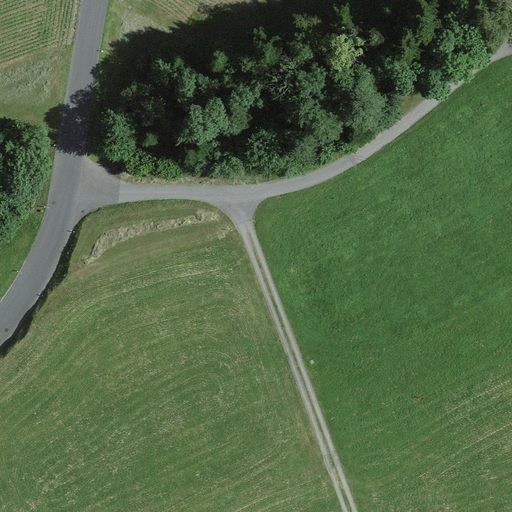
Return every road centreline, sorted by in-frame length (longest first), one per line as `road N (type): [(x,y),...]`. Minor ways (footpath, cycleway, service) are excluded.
road 1 (track): [(231,195),(272,272),(352,511)]
road 2 (track): [(511,40),(345,165),(231,195)]
road 3 (tertiary): [(91,0),(49,217),(0,308)]
